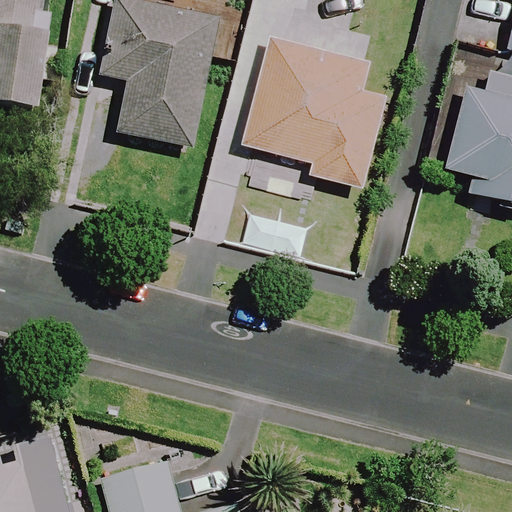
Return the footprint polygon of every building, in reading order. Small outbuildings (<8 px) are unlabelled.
[(40,0),(0,0),(0,40),(45,47),(49,22),(38,20),(40,0)] [(114,142),(189,156),(205,72),(228,76),(241,5),(213,0),(108,0),(93,84),(124,89),(114,142)] [(381,106),(356,100),(366,60),(343,54),(349,30),(271,11),(236,154),(308,172),(305,184),(358,197),(381,106)] [(511,14),(502,62),(511,64),(511,14)] [(45,47),(0,40),(0,117),(34,123),(45,47)] [(511,85),(465,74),(438,178),(469,186),(465,202),(511,213),(511,85)] [(318,205),(238,189),(226,252),(305,267),(318,205)] [(22,498),(14,465),(0,468),(0,511),(64,511),(59,489),(22,498)] [(176,511),(165,470),(97,488),(103,511),(176,511)]
